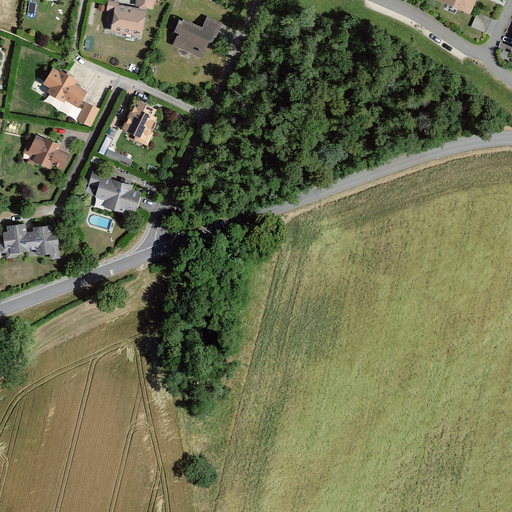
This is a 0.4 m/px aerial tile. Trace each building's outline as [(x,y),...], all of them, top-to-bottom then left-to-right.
[(137,0),(136,8),(155,11),(156,0),(137,0)] [(478,0),(441,0),(472,14),(478,0)] [(146,12),(115,7),(111,34),(142,39),(146,12)] [(485,32),(491,18),(477,12),(472,26),(485,32)] [(179,34),(173,46),(202,59),(212,37),(217,38),(221,23),(208,17),(203,27),(184,20),(183,22),(179,20),(175,32),(179,34)] [(81,83),(54,67),(44,86),(51,91),(49,94),(66,104),(68,101),(82,108),(91,93),(79,86),(81,83)] [(138,102),(124,131),(138,138),(136,141),(149,147),(162,121),(157,118),(160,112),(138,102)] [(87,104),(79,122),(93,129),(101,111),(87,104)] [(62,148),(37,136),(29,153),(37,156),(34,162),(52,171),(55,166),(65,171),(72,158),(60,152),(62,148)] [(109,148),(106,154),(129,166),(132,159),(109,148)] [(94,174),(90,188),(100,191),(97,200),(108,203),(106,210),(127,217),(128,213),(138,216),(144,196),(134,193),(136,188),(94,174)] [(10,235),(4,235),(6,244),(1,245),(3,257),(8,256),(9,263),(18,261),(18,257),(39,254),(40,258),(52,257),(53,264),(63,262),(58,226),(33,230),(33,225),(9,228),(10,235)]
